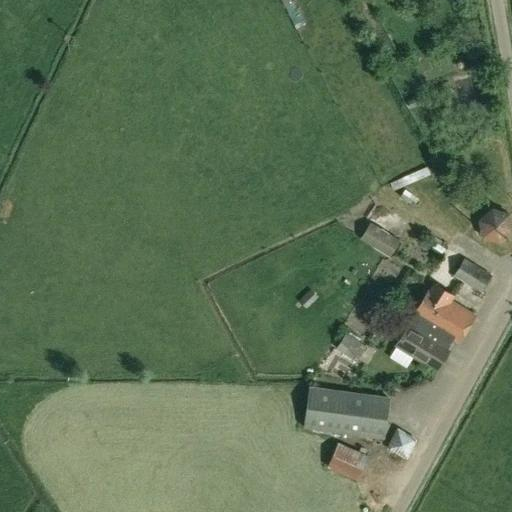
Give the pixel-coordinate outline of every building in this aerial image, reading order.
[(511,199),(490,199),(490,227),(511,227),(511,199)] [(359,239),(389,257),(399,239),(370,222),(359,239)] [(453,276),(481,293),(492,275),(464,258),(453,276)] [(414,315),(409,325),(408,325),(396,344),(437,370),(449,351),(446,348),(452,339),(459,343),(476,316),(466,310),(452,301),(455,296),(447,292),(444,296),(430,288),(413,315),(414,315)] [(389,398),(309,387),(303,428),(384,439),(389,398)] [(419,450),(419,425),(397,424),(397,449),(419,450)] [(326,468),(357,482),(367,456),(338,443),(326,468)]
